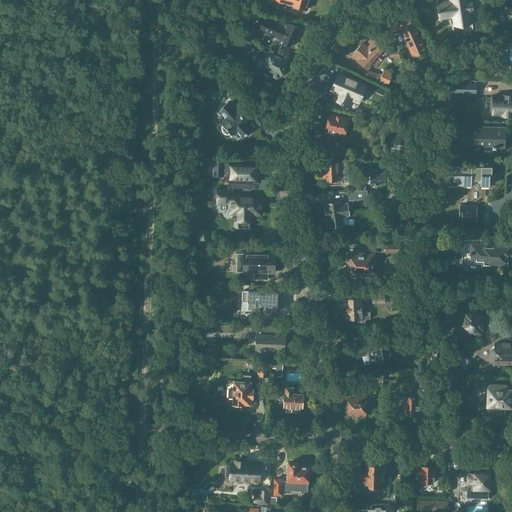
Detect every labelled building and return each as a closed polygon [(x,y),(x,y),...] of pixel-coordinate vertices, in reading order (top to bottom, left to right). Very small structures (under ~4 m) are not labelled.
[(293,8),(294,7),(306,10),(309,1),(310,2),(311,0),(272,0),(272,2),(293,8)] [(450,21),(451,31),(476,27),(474,14),(477,14),(474,0),(437,0),(433,1),(436,23),(450,21)] [(393,36),(402,32),(412,57),(427,50),(410,13),(397,18),(399,22),(388,26),(393,36)] [(282,42),(282,44),(290,48),(296,35),(299,37),(302,29),(285,22),(283,28),(258,16),(252,29),(282,42)] [(217,24),(215,32),(223,34),(225,26),(217,24)] [(470,30),(469,43),(483,43),(484,31),(470,30)] [(356,61),(366,70),(367,71),(369,69),(373,65),(376,67),(388,53),(385,51),(372,39),(368,43),(371,45),(368,48),(363,44),(352,56),(357,60),(356,61)] [(241,46),(243,47),(252,52),(255,47),(243,41),(241,46)] [(282,48),(279,53),(288,57),(290,52),(282,48)] [(257,58),(260,59),(257,66),(274,73),(273,75),(274,78),(276,79),(278,78),(279,76),(280,76),(287,61),(261,50),(257,58)] [(434,60),(437,75),(446,73),(444,59),(434,60)] [(382,75),(379,74),(369,69),(367,71),(366,70),(363,77),(375,82),(387,88),(390,81),(392,73),(384,70),(382,75)] [(366,87),(338,75),(331,91),(337,94),(335,101),(341,103),(341,104),(343,105),(343,104),(349,107),(352,100),(359,103),(366,87)] [(206,83),(202,93),(219,100),(223,90),(217,87),(220,82),(208,78),(206,83)] [(450,97),(474,98),(474,94),(475,94),(476,85),(450,84),(449,93),(450,93),(450,97)] [(374,91),(384,96),(387,89),(377,85),(374,91)] [(511,116),(511,96),(503,96),(494,96),(493,98),(491,98),(490,113),(493,113),(493,115),(502,115),(502,116),(504,116),(504,118),(511,118),(511,116)] [(228,134),(229,134),(233,137),(234,136),(237,140),(239,139),(240,141),(253,129),(247,122),(236,109),(227,103),(221,108),(220,113),(225,119),(220,123),(222,126),(221,128),(221,129),(222,131),(222,132),(223,133),(225,134),(226,134),(228,134)] [(325,133),(345,138),(349,119),(329,115),(325,133)] [(380,121),(379,128),(387,130),(389,123),(380,121)] [(458,147),(493,149),(496,149),(496,148),(502,149),(502,140),(505,140),(505,129),(472,128),(472,132),(458,131),(458,147)] [(391,137),(390,156),(410,157),(411,131),(391,130),(391,137)] [(347,160),(314,162),(314,169),(318,169),(319,183),(330,182),(330,186),(342,185),(342,181),(348,181),(347,160)] [(213,161),(213,177),(224,177),(224,176),(227,176),(227,183),(238,183),(238,188),(252,188),(252,183),(259,184),(260,163),(227,162),(227,164),(225,164),(225,161),(213,161)] [(386,165),(370,165),(370,186),(385,186),(386,165)] [(478,187),(489,188),(489,176),(491,176),(492,167),(481,167),(472,167),(472,166),(446,165),(445,174),(447,175),(447,185),(448,185),(448,186),(470,187),(470,184),(479,184),(478,187)] [(385,206),(401,207),(402,188),(386,187),(385,206)] [(233,190),(217,190),(217,204),(231,204),(231,214),(238,214),(238,228),(249,229),(250,215),(261,215),(261,198),(233,198),(233,190)] [(366,191),(349,192),(349,200),(354,200),(367,199),(367,197),(366,191)] [(326,207),(324,207),(326,219),(328,219),(330,229),(344,226),(342,217),(350,215),(349,208),(348,204),(340,205),(340,202),(326,204),(326,207)] [(461,214),(461,218),(461,220),(458,220),(458,223),(461,223),(461,225),(477,225),(478,214),(478,210),(478,205),(467,205),(467,204),(462,204),(461,214)] [(381,253),(399,253),(399,245),(382,244),(381,253)] [(471,256),(472,258),(473,260),(475,260),(475,262),(482,262),(482,267),(508,268),(509,266),(509,256),(511,256),(511,244),(495,244),(495,246),(491,246),(491,245),(471,245),(471,253),(470,253),(469,256),(471,256)] [(201,249),(201,258),(212,258),(212,249),(201,249)] [(236,272),(236,273),(255,273),(255,280),(268,280),(268,273),(274,273),(274,255),(258,254),(258,253),(237,253),(236,270),(236,272)] [(347,276),(373,277),(374,255),(348,254),(347,276)] [(278,293),(242,291),(242,302),(248,303),(247,311),(251,311),(250,318),(271,319),(271,312),(277,312),(278,303),(278,300),(278,293)] [(373,295),(372,303),(385,304),(385,302),(385,297),(385,296),(373,295)] [(411,295),(411,308),(427,309),(427,296),(411,295)] [(361,299),(342,299),(343,307),(346,307),(346,321),(357,320),(357,326),(366,325),(365,320),(370,320),(370,312),(362,313),(361,299)] [(483,330),(483,321),(481,321),(481,317),(477,317),(477,309),(459,308),(458,310),(457,322),(463,323),(462,333),(481,334),(481,330),(483,330)] [(234,327),(203,326),(203,332),(203,334),(212,335),(212,332),(234,333),(234,327)] [(256,328),(255,357),(267,357),(267,351),(285,352),(286,340),(285,340),(285,335),(286,335),(282,335),(282,329),(281,329),(256,328)] [(494,364),(511,363),(511,341),(494,341),(493,347),(492,349),(490,349),(490,357),(493,360),(494,364)] [(357,355),(362,354),(364,363),(373,362),(374,364),(381,362),(381,360),(383,360),(383,359),(390,357),(388,343),(380,344),(380,343),(355,348),(357,355)] [(430,361),(443,361),(443,357),(445,357),(445,349),(443,348),(443,344),(431,344),(430,361)] [(257,376),(269,377),(270,363),(258,362),(257,376)] [(275,377),(282,377),(283,362),(271,362),(270,368),(276,369),(275,377)] [(378,370),(378,372),(362,372),(362,381),(378,381),(378,380),(383,380),(383,371),(378,370)] [(420,400),(428,400),(428,372),(419,371),(418,381),(420,381),(420,400)] [(233,381),(233,389),(229,389),(228,398),(234,399),(234,404),(243,404),(250,404),(250,400),(253,400),(254,389),(252,389),(252,382),(251,382),(251,376),(244,376),(243,381),(233,381)] [(476,385),(476,380),(466,379),(466,390),(471,390),(471,385),(476,385)] [(506,385),(489,384),(488,406),(511,407),(511,390),(505,390),(506,385)] [(285,387),(285,393),(284,407),(286,408),(286,412),(299,413),(300,409),(302,409),(303,395),(293,394),(293,388),(285,387)] [(410,397),(404,397),(396,397),(396,407),(403,407),(403,415),(418,416),(419,398),(420,389),(411,389),(410,397)] [(349,397),(349,399),(348,415),(358,415),(357,420),(365,421),(365,415),(366,415),(366,407),(373,407),(373,396),(367,395),(367,393),(358,393),(357,397),(349,397)] [(226,466),(225,477),(230,477),(230,479),(231,479),(231,483),(247,483),(247,480),(258,481),(260,481),(261,466),(260,466),(246,465),(247,463),(247,462),(244,462),(238,461),(234,461),(234,465),(231,465),(230,467),(226,466)] [(288,479),(287,479),(275,479),(275,495),(282,495),(282,491),(308,491),(309,467),(299,467),(299,463),(289,463),(288,479)] [(355,485),(355,491),(365,491),(365,488),(366,488),(366,485),(367,485),(367,488),(383,488),(384,466),(369,466),(369,464),(360,463),(360,468),(356,468),(355,485)] [(419,483),(430,484),(431,477),(435,477),(435,476),(435,467),(416,467),(415,476),(420,477),(419,483)] [(491,473),(465,473),(465,484),(467,484),(466,499),(488,499),(488,491),(490,491),(491,473)] [(444,478),(438,478),(438,491),(435,491),(435,498),(443,498),(444,478)] [(452,492),(453,483),(445,482),(444,491),(452,492)] [(254,495),(254,504),(268,505),(268,492),(260,491),(259,495),(254,495)] [(395,495),(395,504),(412,504),(412,495),(400,495),(395,495)] [(441,511),(447,511),(448,502),(417,501),(417,511),(441,511)]
